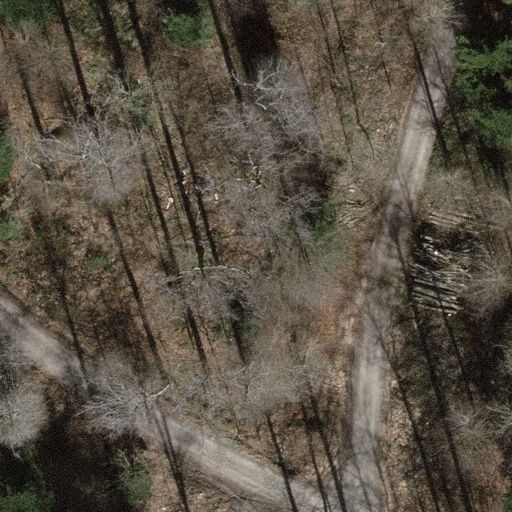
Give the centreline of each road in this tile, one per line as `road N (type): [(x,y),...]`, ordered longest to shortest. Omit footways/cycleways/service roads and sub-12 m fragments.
road 1 (track): [(348,505),(386,243),(452,0)]
road 2 (track): [(348,505),(0,308)]
